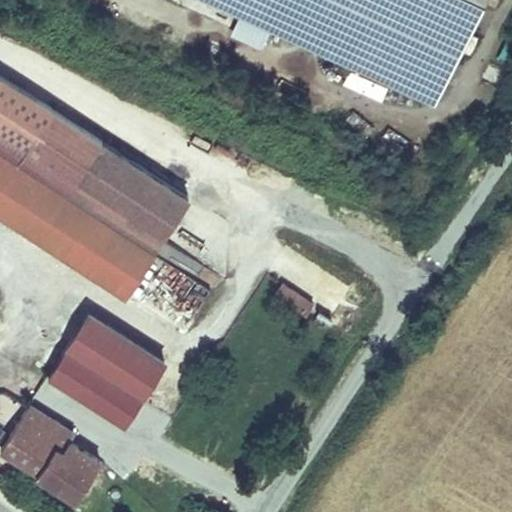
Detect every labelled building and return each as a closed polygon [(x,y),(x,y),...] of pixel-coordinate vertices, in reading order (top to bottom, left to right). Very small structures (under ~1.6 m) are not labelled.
[(483,0),(203,0),(434,106),(483,0)] [(347,72),(342,85),(381,101),(386,88),(347,72)] [(0,218),(125,299),(187,203),(0,81),(0,218)] [(164,366),(88,318),(49,380),(75,397),(91,372),(140,404),(164,366)] [(140,404),(91,372),(75,397),(124,428),(140,404)] [(16,426),(43,442),(53,426),(26,410),(16,426)] [(43,442),(16,426),(0,452),(0,459),(74,506),(100,463),(69,444),(74,436),(54,424),(53,426),(43,442)]
